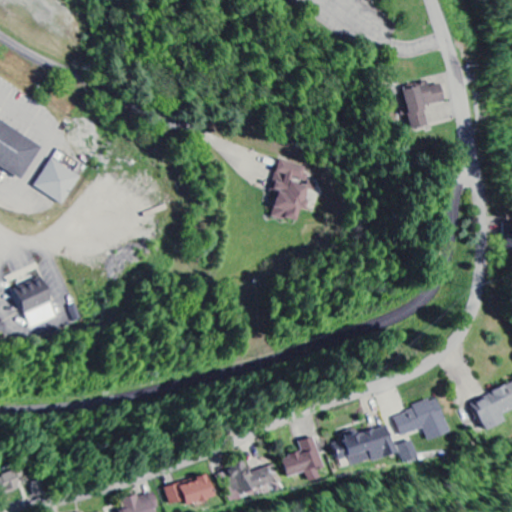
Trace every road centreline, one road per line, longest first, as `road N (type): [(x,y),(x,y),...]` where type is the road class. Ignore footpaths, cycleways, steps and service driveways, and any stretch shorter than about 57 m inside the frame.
road 1 (residential): [(1,511),(181,463),(436,360),(464,331),(481,280),(480,191),(460,172)]
road 2 (residential): [(460,172),(443,273),(429,295),(393,319),(163,391),(0,412)]
road 3 (residential): [(1,238),(49,257),(67,308),(57,325),(27,331),(8,314),(0,285)]
road 4 (residential): [(431,0),(464,125),(460,172)]
